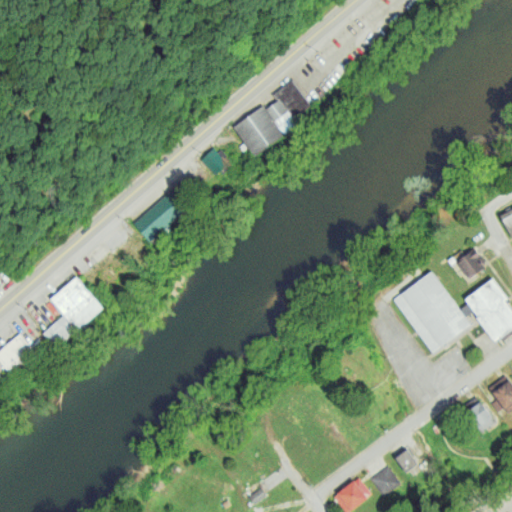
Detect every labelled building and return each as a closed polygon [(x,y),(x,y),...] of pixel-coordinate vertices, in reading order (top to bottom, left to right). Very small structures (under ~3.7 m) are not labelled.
[(292,83),(310,107),(294,119),(299,126),(253,158),(233,128),(262,105),(266,110),(278,101),(274,95),(292,83)] [(213,148),(231,164),(216,178),(199,161),(213,148)] [(177,185),(133,226),(149,243),(193,202),(177,185)] [(511,239),(511,209),(499,216),(511,239)] [(470,279),(483,270),(471,253),(457,263),(470,279)] [(432,272),(393,301),(432,352),(472,325),(432,272)] [(76,277),(51,300),(64,315),(43,334),(52,346),(101,306),(76,277)] [(511,312),(489,283),(466,300),(496,340),(511,328),(511,312)] [(20,333),(0,352),(0,363),(9,374),(35,352),(20,333)] [(504,375),(511,385),(511,407),(506,412),(487,388),(504,375)] [(477,397),(493,417),(473,431),(459,412),(477,397)] [(396,458),(406,474),(419,465),(408,449),(396,458)] [(386,466),(369,479),(384,499),(402,485),(386,466)] [(350,511),(338,494),(354,480),(368,500),(350,511)] [(259,488),(248,497),(254,505),(266,496),(259,488)]
